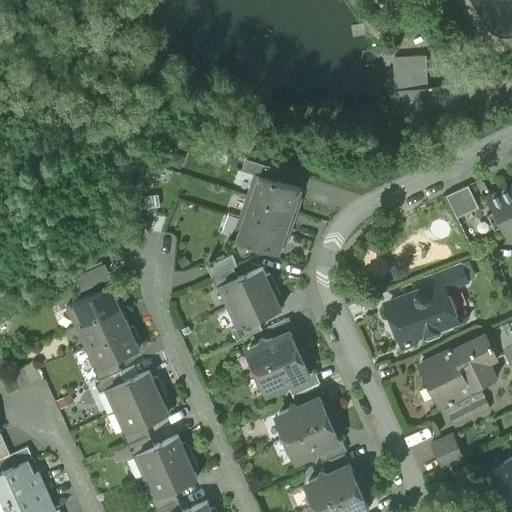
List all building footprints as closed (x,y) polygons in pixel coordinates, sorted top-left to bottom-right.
[(399,63),(400,120),(454,119),(453,93),(427,94),(426,62),(399,63)] [(280,166),(246,154),(242,166),(255,170),(277,177),(280,166)] [(277,177),(255,170),(247,192),(297,209),(302,195),(298,194),(301,185),(277,177)] [(468,184),(446,194),(457,216),(478,206),(468,184)] [(511,184),(487,197),(494,211),(487,214),(494,230),(501,226),(508,240),(511,238),(511,184)] [(297,209),(247,192),(240,214),(290,231),(297,209)] [(290,231),(240,214),(232,236),(278,252),(281,243),(285,245),(290,231)] [(232,254),(207,265),(211,276),(233,266),(237,265),(232,254)] [(460,263),(427,276),(431,288),(443,284),(446,291),(467,283),(460,263)] [(104,264),(73,278),(79,292),(110,278),(104,264)] [(233,266),(211,276),(216,287),(218,286),(238,277),(233,266)] [(238,277),(218,286),(227,308),(276,286),(270,273),(266,275),(262,266),(238,277)] [(428,293),(421,290),(414,293),(410,303),(399,299),(390,303),(387,309),(392,321),(395,322),(398,321),(401,329),(399,330),(397,335),(401,346),(406,348),(414,345),(417,338),(426,335),(430,337),(435,334),(436,331),(454,324),(456,318),(454,312),(449,310),(447,311),(444,303),(446,302),(448,297),(446,291),(443,284),(431,288),(433,292),(428,293)] [(276,286),(227,308),(237,329),(257,320),(281,309),(278,301),(281,299),(276,286)] [(111,287),(66,307),(76,328),(120,308),(121,309),(124,307),(118,293),(115,295),(111,287)] [(120,308),(76,328),(85,349),(130,329),(129,329),(121,309),(120,308)] [(289,319),(267,329),(272,340),(290,332),(294,330),(289,319)] [(237,329),(231,331),(236,342),(262,331),(257,320),(237,329)] [(511,327),(499,334),(505,348),(501,350),(508,368),(511,369),(511,323),(511,324),(511,327)] [(85,349),(95,370),(115,361),(139,350),(136,342),(139,340),(133,327),(129,329),(130,329),(85,349)] [(272,340),(267,342),(262,340),(260,345),(249,350),(247,357),(254,374),(305,352),(301,343),(293,340),(290,332),(272,340)] [(503,358),(492,332),(484,336),(496,361),(503,358)] [(484,336),(422,368),(446,416),(484,397),(479,388),(495,379),(488,365),(496,361),(484,336)] [(305,352),(254,374),(262,392),(269,394),(280,389),(285,391),(286,387),(310,376),(306,368),(309,360),(305,352)] [(95,370),(93,371),(98,382),(120,372),(115,361),(95,370)] [(98,382),(95,384),(99,395),(104,392),(125,383),(120,372),(98,382)] [(125,383),(104,392),(114,414),(162,392),(157,379),(153,381),(149,372),(125,383)] [(318,386),(297,396),(301,406),(319,399),(323,397),(318,386)] [(162,392),(114,414),(124,435),(144,426),(168,415),(165,407),(168,405),(162,392)] [(484,397),(446,416),(454,430),(491,411),(484,397)] [(301,406),(296,409),(292,407),(290,412),(279,417),(276,423),(284,441),(335,418),(331,410),(323,407),(319,399),(301,406)] [(335,418),(284,441),(292,459),(298,461),(310,456),(314,458),(316,453),(339,443),(335,435),(339,427),(335,418)] [(124,435),(122,436),(127,447),(149,437),(144,426),(124,435)] [(0,435),(0,461),(10,456),(0,436),(0,435)] [(149,437),(127,447),(132,458),(134,457),(154,448),(149,437)] [(154,448),(134,457),(143,479),(191,457),(185,444),(182,445),(178,437),(154,448)] [(452,437),(430,446),(441,471),(463,462),(452,437)] [(339,443),(316,453),(321,464),(322,464),(344,454),(347,453),(342,442),(339,443)] [(27,449),(0,461),(0,466),(3,473),(27,462),(32,460),(27,449)] [(344,454),(322,464),(327,475),(349,465),(344,454)] [(191,457),(143,479),(153,500),(173,491),(197,480),(194,472),(197,470),(191,457)] [(511,460),(491,473),(508,500),(511,497),(511,460)] [(3,473),(0,473),(0,505),(44,486),(41,480),(36,481),(27,462),(3,473)] [(327,475),(326,475),(321,474),(319,478),(308,483),(305,490),(313,508),(364,485),(361,477),(353,474),(349,465),(327,475)] [(364,485),(313,508),(315,511),(364,511),(369,510),(365,501),(368,494),(364,485)] [(44,486),(0,506),(0,511),(48,511),(42,497),(47,495),(44,487),(44,486)] [(444,495),(435,489),(431,495),(441,501),(444,495)] [(153,500),(151,501),(156,511),(178,502),(173,491),(153,500)] [(182,511),(178,502),(156,511),(155,511),(182,511)] [(184,511),(215,511),(214,509),(211,510),(207,502),(184,511)]
